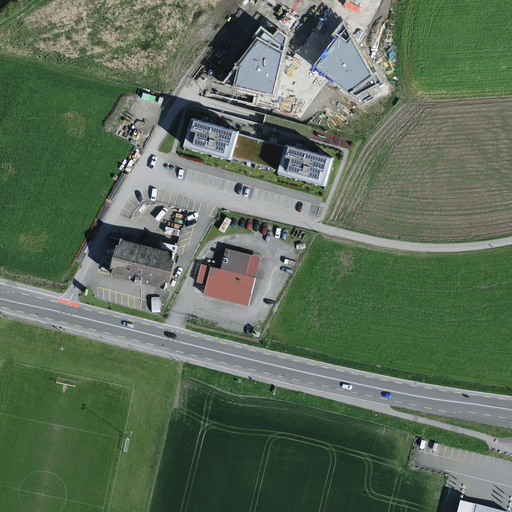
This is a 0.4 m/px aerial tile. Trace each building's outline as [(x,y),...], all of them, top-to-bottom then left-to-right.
[(252,38),(255,40),(257,37),(285,53),(289,38),(278,29),(273,35),(261,26),(252,38)] [(338,34),(312,68),(350,95),(374,77),(352,34),(347,40),(338,34)] [(233,88),(274,97),(285,53),(257,37),(255,40),(234,68),(237,70),(233,88)] [(237,70),(234,68),(221,85),(233,88),(237,70)] [(239,132),(193,119),(186,146),(231,159),(232,157),(238,134),(239,132)] [(288,147),(238,134),(232,157),(281,171),(288,147)] [(334,158),(288,145),(288,147),(281,171),(281,172),(326,185),(334,158)] [(174,253),(122,240),(120,249),(117,248),(112,268),(114,268),(113,274),(164,287),(166,281),(169,282),(175,260),(173,260),(174,253)] [(263,258),(218,247),(213,268),(202,266),(197,282),(208,285),(206,294),(250,305),(263,258)] [(502,511),(461,501),(457,511),(502,511)]
